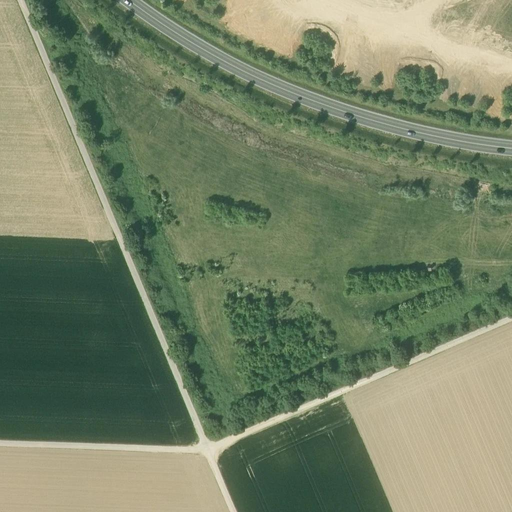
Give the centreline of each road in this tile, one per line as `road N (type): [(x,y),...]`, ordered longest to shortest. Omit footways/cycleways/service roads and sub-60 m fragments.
road 1 (track): [(206,450),(18,0)]
road 2 (secondary): [(511,152),(406,134),(284,92),(127,0)]
road 3 (track): [(511,327),(295,421),(206,450)]
road 4 (unclassified): [(0,443),(206,450)]
